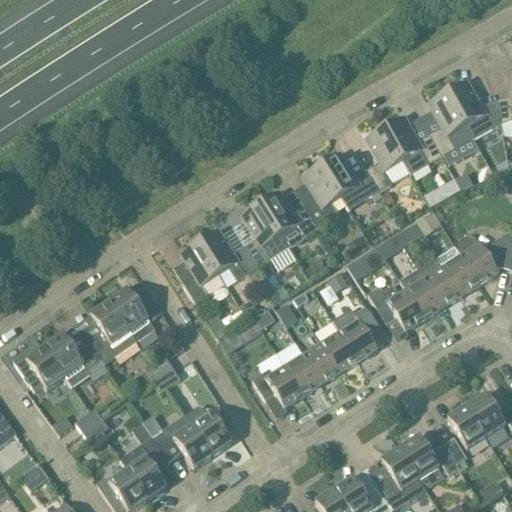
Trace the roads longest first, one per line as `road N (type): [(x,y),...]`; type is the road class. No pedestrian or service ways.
road 1 (residential): [(511,22),(130,246)]
road 2 (residential): [(273,471),(480,336),(511,345)]
road 3 (residential): [(273,471),(130,246)]
road 4 (motorway): [(0,118),(185,0)]
road 5 (residential): [(130,246),(0,339)]
road 6 (residential): [(94,511),(0,383)]
